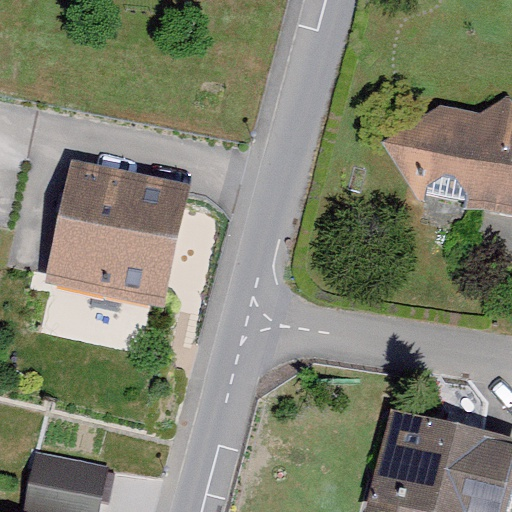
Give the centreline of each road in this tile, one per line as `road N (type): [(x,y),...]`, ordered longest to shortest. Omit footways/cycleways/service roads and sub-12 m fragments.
road 1 (residential): [(328,0),(245,330)]
road 2 (residential): [(245,330),(511,367)]
road 3 (residential): [(245,330),(196,511)]
